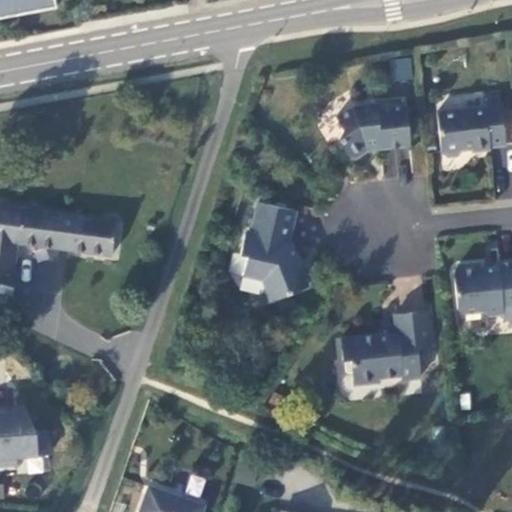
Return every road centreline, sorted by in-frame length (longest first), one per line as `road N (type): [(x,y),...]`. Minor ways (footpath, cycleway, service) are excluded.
road 1 (unclassified): [(233,27),(231,91),(88,511)]
road 2 (tertiary): [(233,27),(0,71)]
road 3 (tertiary): [(407,0),(233,27)]
road 4 (residential): [(511,216),(371,230)]
